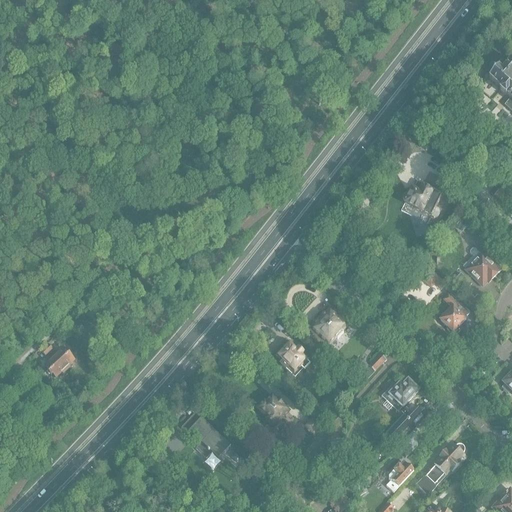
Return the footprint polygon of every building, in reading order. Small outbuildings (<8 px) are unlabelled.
[(511,62),(511,63),(510,61),(501,71),(498,69),(497,71),(495,69),(488,76),(491,78),(489,80),(501,90),(500,92),(505,97),(511,88),(511,62)] [(433,192),(417,184),(414,190),(412,189),(409,195),(407,195),(406,195),(404,196),(404,198),(404,199),(404,201),(405,203),(404,205),(403,210),(411,213),(412,210),(433,219),(436,219),(438,218),(440,214),(439,212),(438,210),(436,209),(442,197),(433,192)] [(511,190),(505,195),(502,191),(495,197),(505,208),(511,200),(511,190)] [(511,249),(511,238),(505,232),(498,240),(510,252),(511,249)] [(500,273),(477,251),(477,250),(476,250),(475,250),(474,249),(473,250),(472,250),(471,251),(470,252),(469,253),(469,254),(469,255),(470,256),(470,257),(472,258),(462,268),(482,287),(491,279),(492,280),(500,273)] [(446,285),(430,270),(421,280),(431,290),(435,286),(440,291),(446,285)] [(467,292),(473,286),(462,276),(456,282),(467,292)] [(466,311),(464,311),(448,296),(444,301),(452,309),(440,321),(448,328),(447,330),(447,331),(450,333),(452,333),(456,337),(461,331),(458,328),(466,320),(465,320),(468,316),(469,313),(466,311)] [(328,347),(347,326),(330,310),(311,331),(328,347)] [(307,361),(303,357),(304,355),(298,349),(296,352),(290,346),(278,358),(283,362),(280,366),(286,371),(295,379),(304,370),(305,371),(310,365),(307,361)] [(54,358),(66,371),(70,368),(69,367),(75,362),(64,349),(54,358)] [(380,356),(369,368),(361,377),(353,386),(359,392),(387,362),(380,356)] [(63,374),(66,371),(54,358),(44,366),(48,370),(46,372),(52,378),(54,376),(56,379),(62,374),(63,374)] [(361,377),(369,368),(360,359),(351,368),(361,377)] [(511,375),(503,384),(505,386),(502,389),(505,392),(504,393),(507,396),(508,395),(509,396),(511,393),(511,375)] [(382,397),(393,408),(398,413),(402,408),(403,409),(404,408),(406,409),(411,405),(409,403),(419,392),(408,382),(403,388),(397,382),(382,397)] [(273,428),(289,412),(272,397),(267,402),(265,401),(257,410),(267,419),(266,420),(273,428)] [(411,405),(406,409),(409,412),(381,441),(394,453),(428,416),(421,409),(418,412),(411,405)] [(212,454),(218,448),(218,447),(216,446),(222,440),(195,415),(182,429),(187,434),(189,432),(201,444),(196,450),(201,454),(201,455),(207,460),(213,454),(212,454)] [(321,429),(313,421),(306,428),(313,436),(321,429)] [(333,457),(348,455),(347,443),(331,445),(333,457)] [(436,489),(436,488),(446,478),(447,479),(466,459),(463,456),(464,454),(465,451),(465,449),(464,448),(462,447),(460,446),(459,447),(456,448),(455,449),(452,446),(433,466),(434,467),(430,471),(432,472),(426,479),(436,489)] [(400,489),(414,473),(408,467),(408,468),(404,464),(400,468),(399,467),(394,473),(389,479),(389,481),(391,483),(393,483),(400,489)] [(0,481),(5,486),(10,480),(5,475),(0,480),(0,481)] [(352,494),(362,487),(357,480),(347,487),(352,494)] [(356,500),(366,493),(362,487),(352,494),(356,500)] [(511,511),(511,493),(510,492),(502,501),(498,496),(488,506),(493,511),(491,511),(511,511)] [(341,511),(345,509),(336,500),(329,506),(334,511),(341,511)]
